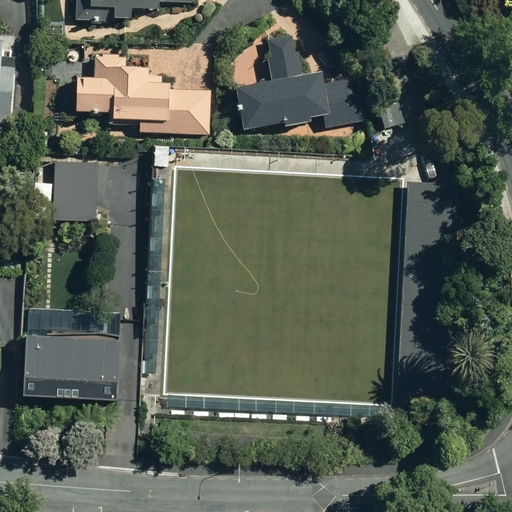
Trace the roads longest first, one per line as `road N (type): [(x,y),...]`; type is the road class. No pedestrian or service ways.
road 1 (residential): [(0,482),(323,500),(511,479)]
road 2 (residential): [(431,0),(511,144)]
